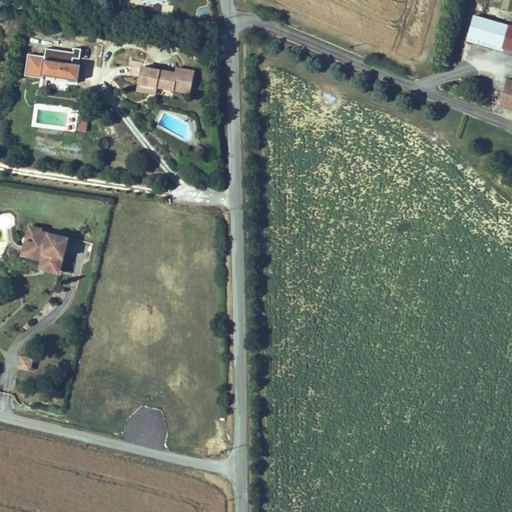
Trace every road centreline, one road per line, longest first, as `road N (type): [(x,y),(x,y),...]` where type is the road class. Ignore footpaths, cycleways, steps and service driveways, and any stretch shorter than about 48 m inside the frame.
road 1 (tertiary): [(239,470),(227,0)]
road 2 (residential): [(239,470),(0,412)]
road 3 (unknown): [(109,79),(198,204),(238,210)]
